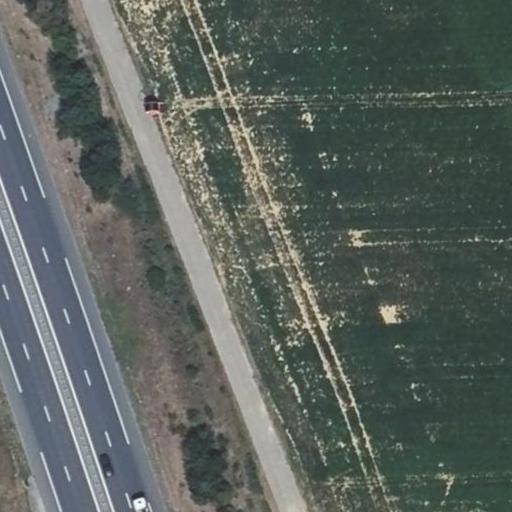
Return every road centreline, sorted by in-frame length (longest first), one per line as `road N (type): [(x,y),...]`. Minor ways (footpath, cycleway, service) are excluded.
road 1 (unclassified): [(94,0),(295,511)]
road 2 (motorway): [(132,511),(0,122)]
road 3 (motorway): [(0,278),(80,511)]
